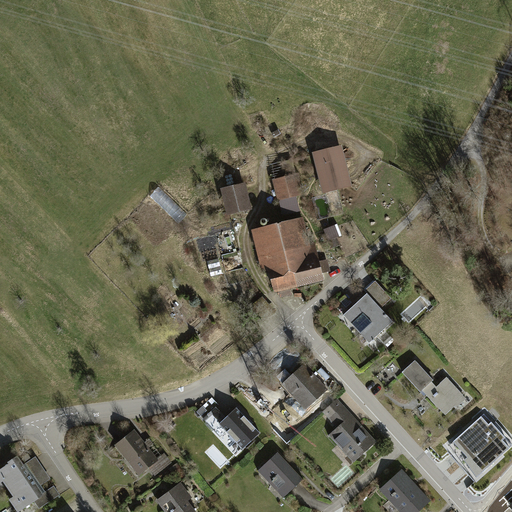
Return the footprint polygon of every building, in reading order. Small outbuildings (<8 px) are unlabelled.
[(352,184),(342,144),(314,151),(324,191),(352,184)] [(278,199),(304,194),(300,173),(295,174),(292,159),(275,162),(279,178),(274,179),(278,199)] [(253,208),(246,181),(221,187),(228,214),(253,208)] [(511,211),(498,220),(511,242),(511,211)] [(304,218),(252,228),(263,280),(273,278),(276,290),(325,280),(317,241),(309,242),(304,218)] [(336,225),(324,230),(328,241),(341,236),(336,225)] [(345,313),(372,342),(395,321),(383,307),(392,298),(375,280),(365,289),(368,292),(345,313)] [(446,415),(465,396),(446,377),(437,386),(432,381),(434,378),(416,359),(403,370),(446,415)] [(305,407),(328,387),(306,361),(282,381),(305,407)] [(377,441),(339,397),(323,411),(337,427),(327,435),(351,463),(377,441)] [(262,430),(240,405),(227,417),(217,405),(204,417),(228,444),(234,439),(242,448),(262,430)] [(511,445),(484,415),(451,445),(477,478),(511,446),(511,445)] [(157,458),(135,430),(114,446),(136,475),(149,466),(155,475),(172,462),(165,452),(157,458)] [(39,509),(61,495),(29,448),(0,467),(0,481),(20,511),(34,501),(39,509)] [(282,498),(304,478),(278,450),(256,469),(282,498)] [(381,488),(401,511),(416,511),(430,500),(403,469),(381,488)] [(193,497),(181,482),(159,500),(168,511),(197,511),(189,501),(193,497)]
